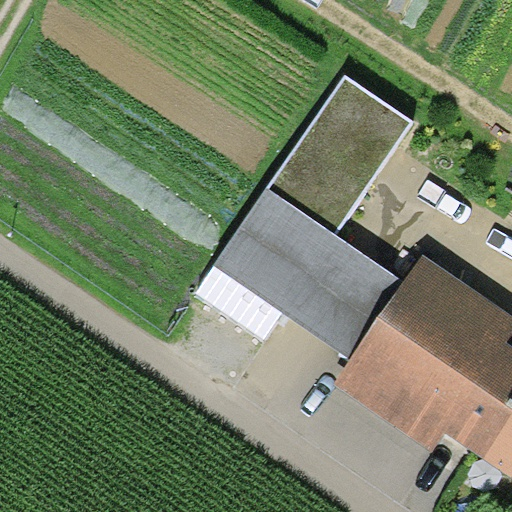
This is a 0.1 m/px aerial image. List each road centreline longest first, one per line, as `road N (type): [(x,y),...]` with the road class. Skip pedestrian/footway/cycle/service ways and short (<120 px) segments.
road 1 (track): [(389,511),(0,244)]
road 2 (track): [(301,0),(511,141)]
